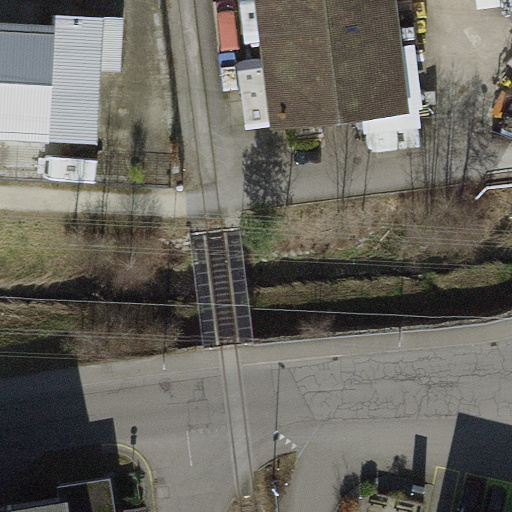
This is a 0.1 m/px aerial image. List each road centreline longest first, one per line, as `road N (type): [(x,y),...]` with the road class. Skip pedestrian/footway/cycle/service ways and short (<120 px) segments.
road 1 (track): [(511,159),(185,204),(0,194)]
road 2 (residential): [(184,399),(511,373)]
road 3 (residential): [(0,428),(184,399)]
road 4 (unknown): [(365,383),(311,511)]
